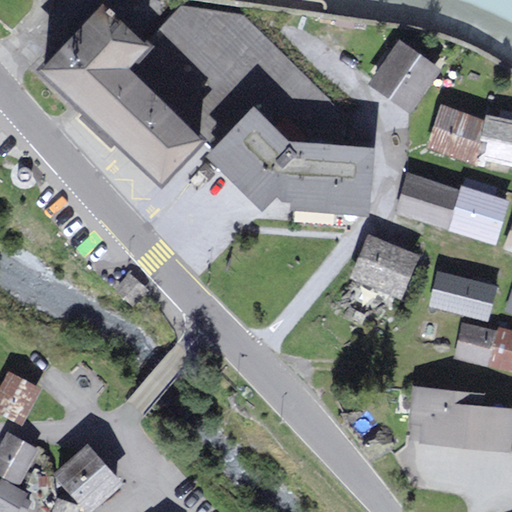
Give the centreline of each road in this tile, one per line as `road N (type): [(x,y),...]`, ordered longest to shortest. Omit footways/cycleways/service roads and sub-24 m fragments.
road 1 (tertiary): [(0,92),(207,321)]
road 2 (tertiary): [(207,321),(377,511)]
road 3 (residential): [(207,321),(115,431)]
